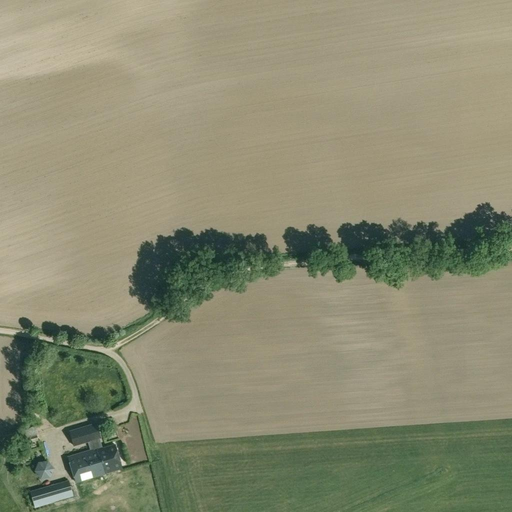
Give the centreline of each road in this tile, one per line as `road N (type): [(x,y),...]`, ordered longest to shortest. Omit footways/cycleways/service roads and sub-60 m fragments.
road 1 (track): [(511,250),(236,270),(105,352)]
road 2 (unclassified): [(141,412),(125,370),(105,352),(0,330)]
